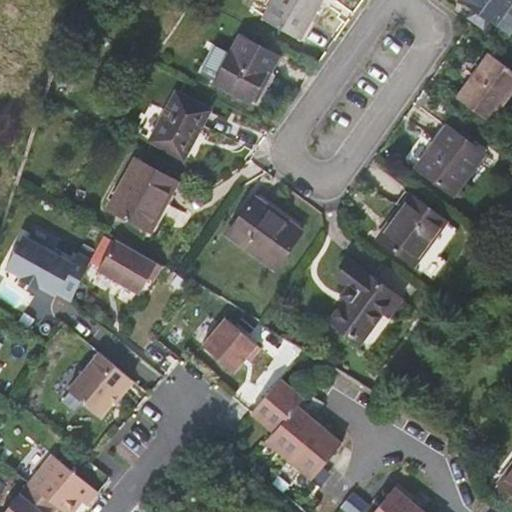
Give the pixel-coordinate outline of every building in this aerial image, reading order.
[(299,39),(320,0),(272,0),(263,19),(299,39)] [(511,0),(462,0),(474,8),(489,19),(496,24),(506,10),(511,0)] [(215,83),(250,101),(266,70),(270,72),(278,56),(240,35),(215,83)] [(214,41),(201,73),(215,79),(228,47),(214,41)] [(511,89),(511,69),(489,53),(457,98),(489,121),(511,89)] [(152,139),(183,156),(208,110),(177,93),(152,139)] [(484,153),(447,126),(417,168),(453,194),(484,153)] [(177,181),(135,159),(108,208),(147,229),(162,201),(165,203),(177,181)] [(447,220),(410,194),(378,238),(414,265),(447,220)] [(302,231),(254,196),(227,234),(275,268),(302,231)] [(3,269),(72,301),(90,262),(22,230),(3,269)] [(164,263),(118,237),(101,268),(142,291),(151,276),(155,279),(164,263)] [(330,321),(359,343),(395,294),(350,261),(337,278),(348,286),(342,294),(347,298),(330,321)] [(202,344),(234,370),(246,356),(250,359),(260,346),(225,317),(202,344)] [(132,380),(98,352),(67,388),(100,416),(119,393),(121,394),(132,380)] [(301,404),(308,395),(282,374),(254,409),(276,427),(265,441),(313,479),(345,439),(301,404)] [(52,454),(28,483),(58,507),(64,511),(68,511),(79,498),(88,505),(98,492),(52,454)] [(511,464),(498,483),(511,493),(511,464)] [(53,511),(58,507),(28,483),(4,511),(53,511)] [(428,511),(393,485),(372,511),(428,511)]
